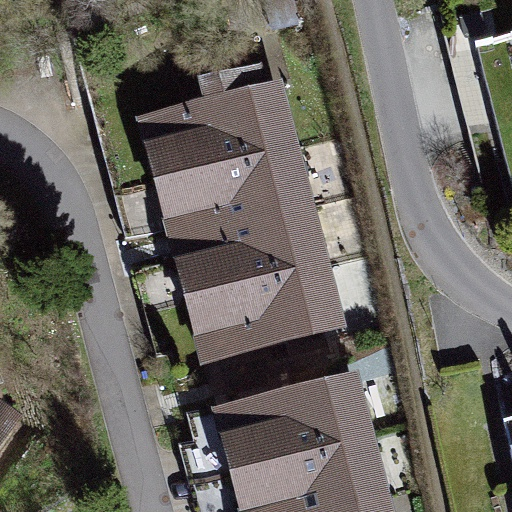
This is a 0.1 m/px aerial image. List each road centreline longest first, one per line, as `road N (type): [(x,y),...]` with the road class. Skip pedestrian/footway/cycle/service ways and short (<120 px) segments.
road 1 (residential): [(0,135),(56,187),(82,240),(154,511)]
road 2 (residential): [(376,0),(425,233),(475,287),(511,307)]
